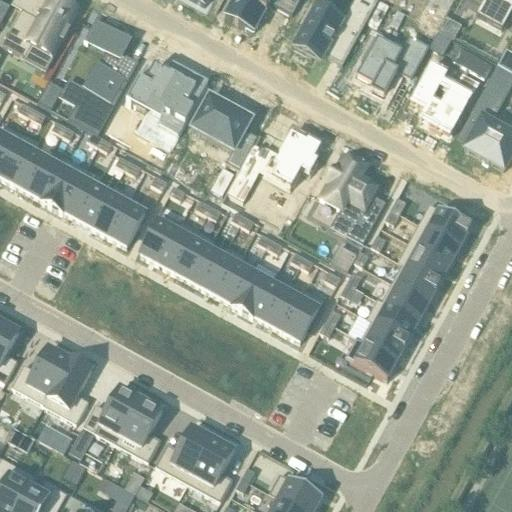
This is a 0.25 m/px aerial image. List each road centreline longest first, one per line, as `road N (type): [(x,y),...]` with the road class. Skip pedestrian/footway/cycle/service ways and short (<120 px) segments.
road 1 (residential): [(123,0),(511,211)]
road 2 (residential): [(366,497),(0,293)]
road 3 (residential): [(366,497),(511,226)]
